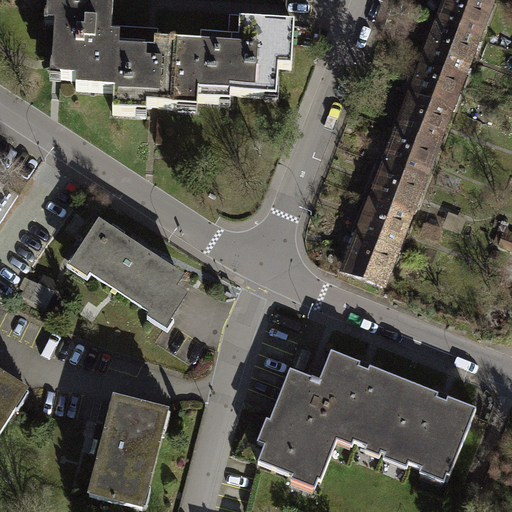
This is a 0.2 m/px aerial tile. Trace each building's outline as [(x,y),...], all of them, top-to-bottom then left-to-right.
[(199,40),(199,48),(159,45),(160,31),(110,27),(111,0),(46,0),(45,28),(53,28),(49,84),(73,85),(73,95),(110,98),(109,119),(146,121),(147,112),(197,116),(198,106),(230,108),(230,100),(277,103),(279,71),(292,72),(295,26),(243,23),(243,17),(231,17),(229,42),(199,40)] [(497,2),(492,0),(445,0),(434,29),(340,277),(386,294),(497,2)] [(0,225),(19,196),(0,182),(0,225)] [(193,292),(98,229),(73,266),(168,329),(193,292)] [(47,306),(54,290),(30,279),(22,295),(47,306)] [(475,416),(335,360),(324,387),(293,375),(255,471),(320,496),(340,446),(446,488),(475,416)] [(0,434),(21,403),(0,389),(0,434)] [(149,511),(171,418),(114,405),(92,502),(137,511),(149,511)]
